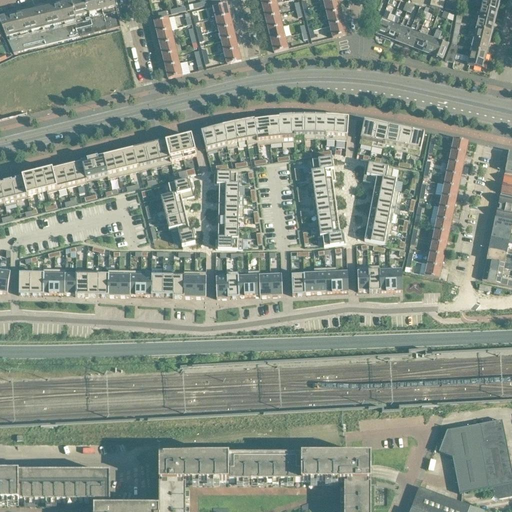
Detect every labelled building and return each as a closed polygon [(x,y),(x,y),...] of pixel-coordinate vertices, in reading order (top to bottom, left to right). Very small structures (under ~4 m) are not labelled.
[(94,35),(84,0),(71,3),(79,39),(94,35)] [(99,0),(84,0),(94,35),(107,32),(103,17),(99,0)] [(120,28),(113,0),(99,0),(103,17),(107,32),(120,28)] [(260,0),(263,9),(277,5),(282,4),(281,0),(260,0)] [(453,12),(456,2),(448,0),(445,10),(453,12)] [(498,6),(500,1),(496,0),(482,0),(481,8),(498,12),(500,7),(498,6)] [(442,10),(444,4),(431,1),(430,7),(442,10)] [(341,13),(338,2),(324,5),(327,16),(341,13)] [(79,39),(71,3),(54,7),(63,43),(79,39)] [(230,17),(227,5),(213,8),(214,14),(209,16),(211,21),(216,20),(230,17)] [(280,16),(277,5),(263,9),(266,20),(280,16)] [(63,43),(54,7),(38,12),(46,47),(63,43)] [(497,17),(498,12),(481,8),(478,19),(495,22),(496,17),(497,17)] [(429,22),(434,11),(430,9),(428,14),(425,20),(429,22)] [(46,47),(38,12),(21,16),(30,51),(46,47)] [(344,25),(341,13),(327,16),(330,28),(344,25)] [(387,23),(390,15),(385,13),(376,35),(381,37),(381,38),(385,40),(391,25),(387,23)] [(468,16),(457,13),(455,24),(461,26),(466,27),(468,16)] [(30,51),(21,16),(1,21),(0,21),(0,25),(13,55),(30,51)] [(283,28),(280,16),(266,20),(268,31),(283,28)] [(233,28),(230,17),(216,20),(218,31),(233,28)] [(395,43),(404,21),(399,19),(396,26),(391,25),(385,40),(390,42),(390,41),(395,43)] [(493,28),(495,22),(478,19),(476,29),(493,33),(494,28),(493,28)] [(171,31),(169,20),(154,23),(157,35),(171,31)] [(404,47),(410,32),(405,30),(408,22),(404,21),(395,43),(400,44),(399,45),(404,47)] [(347,36),(344,25),(330,28),(333,39),(347,36)] [(410,32),(404,47),(409,49),(409,48),(413,50),(422,28),(418,26),(417,28),(412,26),(410,32)] [(236,39),(233,28),(218,31),(221,43),(236,39)] [(286,39),(283,28),(268,31),(271,42),(286,39)] [(422,28),(413,50),(418,51),(417,52),(422,54),(428,39),(431,31),(427,30),(422,28)] [(492,38),(493,33),(476,29),(473,40),(489,44),(491,38),(492,38)] [(432,57),(441,35),(442,32),(438,30),(433,41),(428,39),(422,54),(427,56),(427,55),(432,57)] [(174,42),(171,31),(157,35),(160,46),(174,42)] [(442,62),(448,46),(443,44),(446,37),(441,35),(432,57),(432,58),(442,62)] [(238,51),(236,39),(221,43),(224,54),(238,51)] [(288,50),(286,39),(271,42),(274,54),(288,50)] [(99,88),(70,95),(72,102),(100,95),(101,97),(135,89),(123,40),(89,49),(99,88)] [(487,55),(489,44),(473,40),(471,51),(470,51),(487,55)] [(177,54),(174,42),(160,46),(162,57),(177,54)] [(455,60),(458,48),(457,47),(457,48),(451,46),(445,63),(454,65),(455,60)] [(483,70),(487,55),(470,51),(471,51),(458,48),(455,60),(468,64),(468,66),(483,70)] [(241,62),(238,51),(224,54),(227,66),(241,62)] [(180,65),(177,54),(162,57),(165,69),(180,65)] [(47,59),(14,68),(26,116),(66,106),(66,103),(72,102),(70,95),(57,98),(47,59)] [(183,77),(180,65),(165,69),(168,81),(183,77)] [(304,117),(293,118),(294,137),(304,136),(305,136),(304,117)] [(305,136),(304,136),(304,141),(315,141),(316,139),(315,139),(316,117),(305,117),(304,117),(305,136)] [(316,117),(315,139),(316,139),(325,139),(326,139),(327,118),(316,117)] [(293,118),(280,119),(282,145),(295,144),(294,137),(293,118)] [(325,139),(325,142),(336,142),(337,119),(327,118),(326,139),(325,139)] [(270,120),(267,120),(270,146),(282,145),(280,119),(277,119),(276,120),(275,121),(272,121),(271,121),(270,120)] [(337,119),(336,142),(347,143),(349,120),(337,119)] [(254,122),(258,145),(257,145),(257,148),(270,146),(267,120),(264,120),(263,122),(262,122),(259,122),(258,122),(257,121),(254,122)] [(254,122),(244,123),(247,142),(246,142),(247,147),(257,145),(258,145),(254,122)] [(364,122),(359,146),(372,148),(377,125),(364,122)] [(244,123),(233,125),(237,144),(246,142),(247,142),(244,123)] [(223,128),(222,128),(228,149),(227,149),(227,151),(238,149),(237,144),(233,125),(233,126),(223,128)] [(377,125),(372,148),(384,151),(384,150),(388,127),(377,125)] [(388,127),(384,150),(395,152),(400,129),(388,126),(388,127)] [(222,128),(212,131),(218,151),(227,149),(228,149),(222,128)] [(400,129),(395,152),(407,155),(412,132),(400,129)] [(212,131),(201,134),(207,154),(218,151),(212,131)] [(412,132),(407,155),(419,157),(424,134),(412,132)] [(182,140),(178,141),(183,161),(197,158),(191,137),(187,138),(186,138),(183,138),(182,140)] [(465,155),(468,143),(454,140),(451,152),(465,155)] [(166,142),(171,166),(172,166),(171,164),(183,161),(178,141),(175,141),(173,141),(171,141),(170,143),(167,143),(166,142)] [(166,142),(155,145),(161,168),(171,166),(166,142)] [(155,145),(145,148),(150,171),(161,168),(155,145)] [(145,148),(134,150),(140,174),(150,171),(145,148)] [(133,151),(124,153),(129,176),(140,174),(134,150),(134,151),(133,151)] [(463,166),(465,155),(451,152),(449,163),(463,166)] [(124,153),(113,156),(119,179),(129,176),(124,153)] [(103,158),(108,181),(119,179),(113,156),(103,158)] [(103,158),(92,161),(97,182),(107,179),(108,182),(108,181),(103,158)] [(332,160),(307,163),(309,175),(311,174),(333,171),(333,168),(332,161),(332,160)] [(92,161),(82,164),(87,185),(88,185),(87,184),(88,184),(97,182),(92,161)] [(461,178),(463,166),(449,163),(447,175),(461,178)] [(82,165),(72,167),(77,188),(87,185),(82,164),(81,164),(82,165)] [(366,169),(364,176),(391,182),(391,181),(393,170),(366,165),(366,166),(367,166),(366,169)] [(72,167),(62,169),(67,190),(77,188),(72,167)] [(53,171),(52,171),(57,193),(67,190),(62,169),(53,172),(53,171)] [(52,171),(42,173),(48,195),(57,193),(52,171)] [(333,171),(311,174),(313,185),(333,182),(335,182),(335,180),(334,174),(333,171)] [(42,173),(32,176),(37,195),(44,193),(47,193),(47,195),(48,195),(42,173)] [(214,186),(214,187),(220,187),(220,186),(239,187),(242,187),(242,175),(215,175),(215,183),(215,186),(214,186)] [(458,189),(461,178),(447,175),(444,186),(458,189)] [(511,176),(505,175),(502,185),(511,186),(511,176)] [(32,176),(22,178),(27,198),(37,195),(32,176)] [(364,176),(363,183),(375,185),(375,189),(394,193),(394,192),(396,182),(391,181),(391,182),(364,176)] [(12,182),(11,182),(17,205),(17,203),(28,200),(27,198),(22,178),(22,179),(15,181),(15,182),(12,183),(12,182)] [(166,198),(161,199),(161,200),(193,192),(192,190),(194,190),(193,184),(191,185),(190,182),(190,181),(164,187),(164,188),(166,197),(166,198)] [(0,185),(0,184),(0,187),(5,208),(17,205),(11,182),(3,184),(4,185),(0,186),(0,185)] [(333,182),(313,185),(314,195),(334,193),(333,189),(334,189),(333,182)] [(439,185),(436,196),(442,198),(456,201),(458,189),(444,186),(439,185)] [(511,186),(502,185),(500,195),(511,197),(511,186)] [(220,189),(219,189),(219,197),(239,198),(239,197),(239,187),(220,186),(220,187),(220,189)] [(374,190),(373,197),(373,200),(397,205),(399,193),(394,192),(394,193),(375,189),(374,191),(374,190)] [(193,192),(161,200),(164,210),(183,205),(182,201),(194,198),(193,192)] [(314,195),(312,195),(313,206),(335,203),(335,202),(336,202),(335,196),(334,196),(334,193),(314,195)] [(219,198),(218,205),(219,205),(219,208),(244,208),(244,197),(239,197),(239,198),(219,197),(219,198)] [(511,199),(500,197),(498,206),(500,206),(500,209),(511,211),(511,199)] [(454,212),(456,201),(442,198),(439,209),(454,212)] [(372,203),(370,209),(371,209),(370,210),(393,215),(393,214),(395,215),(397,205),(373,200),(372,203)] [(335,203),(313,206),(315,217),(317,217),(337,214),(336,211),(337,211),(336,205),(335,203)] [(183,205),(164,210),(166,221),(186,216),(183,205)] [(218,211),(218,217),(219,217),(219,219),(239,219),(243,220),(244,208),(219,208),(219,211),(218,211)] [(451,223),(454,212),(439,209),(437,220),(451,223)] [(511,211),(500,209),(499,211),(497,211),(495,220),(511,223),(511,211)] [(369,218),(368,221),(390,225),(391,225),(393,215),(370,210),(370,212),(369,218)] [(337,214),(317,217),(319,227),(338,225),(338,223),(339,223),(338,217),(337,217),(337,214)] [(186,216),(166,221),(169,231),(188,226),(186,216)] [(218,220),(218,226),(218,229),(238,230),(239,219),(219,219),(219,220),(218,220)] [(449,235),(451,223),(437,220),(435,232),(449,235)] [(511,223),(495,220),(493,231),(511,234),(511,230),(511,223)] [(367,229),(366,232),(388,236),(391,237),(393,225),(391,225),(390,225),(368,221),(368,224),(367,224),(367,229)] [(319,227),(316,227),(318,239),(322,238),(340,235),(339,232),(340,232),(339,228),(338,225),(319,227)] [(188,226),(169,231),(169,232),(177,230),(181,246),(182,248),(195,245),(194,238),(196,238),(194,230),(189,231),(188,226)] [(218,232),(218,237),(218,240),(238,241),(238,240),(238,230),(218,229),(218,232)] [(511,239),(510,239),(511,234),(493,231),(491,241),(511,245),(511,239)] [(364,242),(364,243),(386,247),(388,236),(366,232),(365,239),(365,242),(364,242)] [(446,246),(449,235),(435,232),(432,243),(446,246)] [(340,235),(322,238),(324,249),(346,246),(345,238),(344,238),(344,235),(345,235),(344,234),(340,235)] [(216,251),(243,252),(243,240),(238,240),(238,241),(218,240),(218,242),(216,242),(216,247),(218,247),(218,251),(216,251)] [(511,250),(511,245),(491,241),(489,251),(507,255),(508,249),(511,250)] [(444,258),(446,246),(432,243),(430,255),(444,258)] [(511,260),(506,260),(507,255),(489,251),(487,262),(511,266),(511,260)] [(442,269),(444,258),(430,255),(428,266),(442,269)] [(511,266),(487,262),(484,272),(502,276),(504,270),(511,271),(511,266)] [(421,265),(419,276),(425,277),(439,281),(442,269),(428,266),(421,265)] [(368,268),(357,269),(358,293),(369,293),(368,268)] [(380,268),(368,268),(369,293),(369,294),(380,294),(379,270),(380,270),(380,268)] [(336,269),(325,270),(326,295),(337,294),(336,274),(337,274),(336,269)] [(380,270),(379,270),(380,294),(391,294),(390,272),(391,272),(391,269),(380,270)] [(325,270),(314,270),(314,275),(315,275),(316,295),(326,295),(325,270)] [(32,276),(31,297),(44,298),(44,271),(43,271),(43,276),(38,276),(32,276)] [(44,271),(44,298),(44,297),(44,296),(45,296),(54,296),(55,271),(44,271)] [(55,271),(54,296),(65,296),(65,272),(55,271)] [(152,278),(151,298),(162,298),(163,273),(163,271),(152,271),(152,278)] [(391,272),(390,272),(391,294),(402,293),(402,275),(401,271),(391,272)] [(0,272),(0,294),(8,295),(11,274),(0,272)] [(65,272),(65,296),(75,296),(75,298),(76,298),(76,272),(76,274),(75,274),(66,274),(66,272),(65,272)] [(76,272),(76,298),(87,298),(87,272),(76,272)] [(87,272),(87,298),(97,298),(98,272),(87,272)] [(98,272),(97,298),(108,299),(109,272),(108,272),(108,277),(101,277),(98,277),(98,272)] [(109,272),(108,299),(119,299),(119,272),(117,272),(109,272)] [(119,272),(119,299),(130,299),(130,273),(119,272)] [(511,282),(501,280),(502,276),(484,272),(482,282),(511,288),(511,282)] [(130,273),(130,299),(130,297),(141,298),(141,273),(130,273)] [(141,273),(141,298),(151,298),(152,278),(141,277),(142,273),(141,273)] [(163,273),(162,298),(173,298),(173,300),(173,273),(163,273)] [(173,273),(173,300),(184,300),(184,274),(184,276),(174,276),(174,273),(173,273)] [(260,273),(248,273),(248,276),(249,276),(250,298),(260,298),(259,278),(260,278),(260,273)] [(184,274),(184,300),(195,300),(195,274),(184,274)] [(195,274),(195,300),(206,300),(206,274),(195,274)] [(238,274),(226,274),(226,279),(227,279),(228,301),(239,300),(239,298),(238,276),(238,274)] [(281,274),(270,275),(270,277),(271,299),(282,298),(281,274)] [(337,274),(336,274),(337,294),(348,294),(347,274),(337,274)] [(19,275),(19,297),(31,297),(32,276),(19,275)] [(314,275),(303,276),(303,277),(304,277),(305,296),(316,295),(315,275),(314,275)] [(238,276),(239,298),(250,298),(249,276),(248,276),(238,276)] [(260,278),(259,278),(260,298),(260,299),(271,299),(270,277),(260,278)] [(303,277),(291,278),(292,298),(305,297),(305,296),(304,277),(303,277)] [(226,279),(216,279),(217,301),(228,301),(227,279),(226,279)] [(511,475),(511,476),(501,421),(447,431),(439,453),(452,459),(459,495),(492,489),(493,497),(499,501),(511,498),(511,475)] [(370,511),(370,487),(370,481),(370,480),(370,479),(370,467),(370,466),(370,458),(353,458),(352,458),(346,458),(345,458),(297,458),(186,458),(179,458),(177,458),(159,458),(159,510),(159,511),(370,511)] [(159,511),(159,510),(110,510),(110,476),(0,475),(0,504),(95,505),(95,510),(94,510),(93,511),(159,511)] [(467,511),(470,507),(419,488),(410,511),(467,511)]
